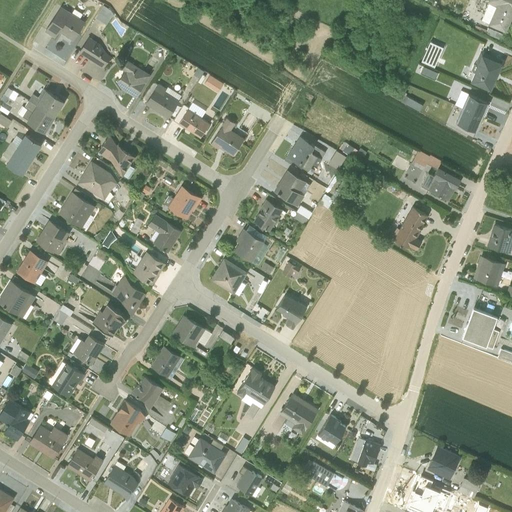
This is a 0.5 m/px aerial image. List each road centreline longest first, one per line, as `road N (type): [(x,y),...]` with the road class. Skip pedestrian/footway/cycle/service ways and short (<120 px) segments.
road 1 (unclassified): [(511,114),(446,272),(403,415)]
road 2 (residential): [(403,415),(177,277)]
road 3 (residential): [(0,251),(98,97)]
road 4 (residential): [(236,181),(98,97)]
road 5 (residential): [(107,389),(177,277)]
